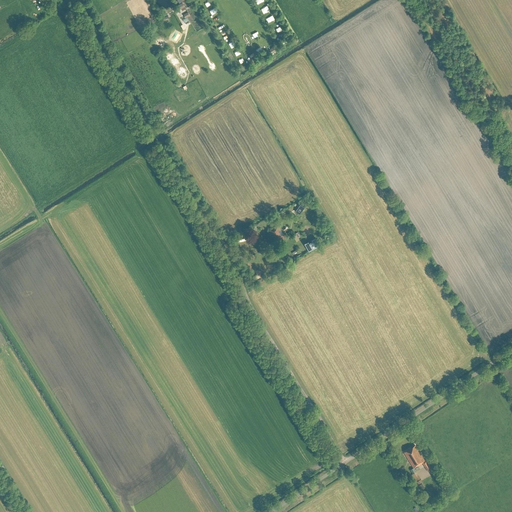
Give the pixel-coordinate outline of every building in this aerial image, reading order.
[(288,34),(292,30),(288,26),(284,30),(288,34)] [(301,203),(295,211),(300,214),(305,206),(301,203)] [(279,241),(285,238),(278,225),(269,229),(274,239),(277,237),(279,241)] [(427,469),(430,467),(426,460),(425,460),(415,445),(404,452),(413,467),(417,465),(422,462),(427,469)] [(416,485),(422,481),(416,471),(410,475),(416,485)]
